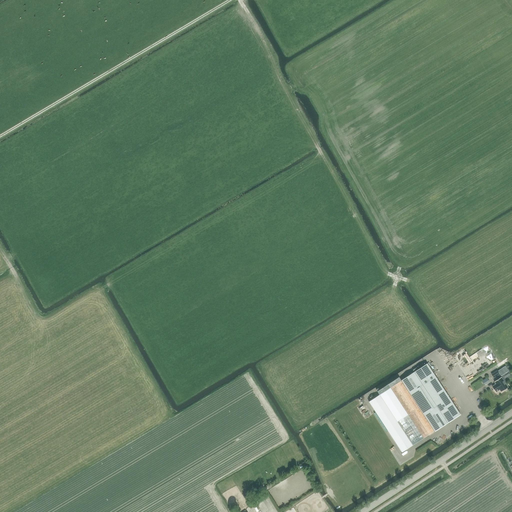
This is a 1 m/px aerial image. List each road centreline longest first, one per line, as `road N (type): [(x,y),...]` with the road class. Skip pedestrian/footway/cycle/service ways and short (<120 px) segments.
road 1 (track): [(230,0),(0,136)]
road 2 (tertiary): [(363,511),(511,413)]
